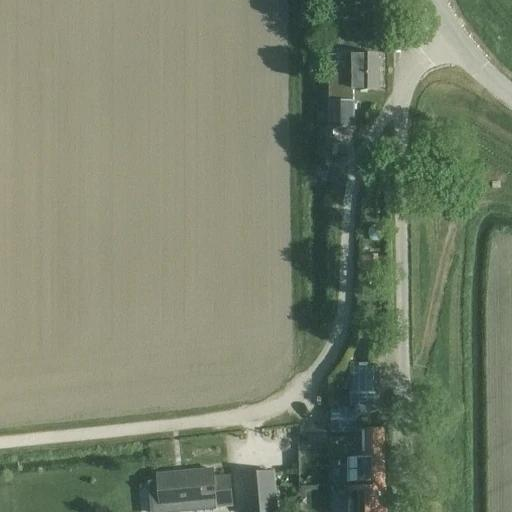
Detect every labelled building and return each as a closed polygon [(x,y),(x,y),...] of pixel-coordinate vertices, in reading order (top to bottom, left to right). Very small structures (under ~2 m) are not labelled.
[(373,0),(366,4),(366,12),(373,16),(380,12),(380,4),(373,0)] [(329,74),(328,102),(350,102),(352,102),(352,91),(353,91),(353,92),(378,92),(379,58),(354,58),(353,75),(329,74)] [(447,180),(446,162),(432,162),(432,180),(447,180)] [(376,241),(379,240),(380,238),(381,236),(382,234),(381,231),(380,229),(379,227),(376,226),(374,226),(371,227),(369,228),(368,230),(367,232),(367,235),(368,237),(369,239),(371,241),(374,241),(376,241)] [(361,255),(360,274),(376,274),(377,256),(361,255)] [(349,407),(355,407),(375,406),(374,366),(347,366),(349,404),(349,407)] [(356,432),(355,407),(349,407),(349,404),(330,404),(330,433),(356,432)] [(349,487),(386,486),(385,430),(360,430),(361,454),(348,454),(349,487)] [(213,479),(212,471),(157,476),(159,507),(212,502),(213,508),(231,506),(229,478),(213,479)] [(243,511),(275,511),(273,474),(241,477),(243,511)] [(386,511),(386,486),(349,487),(348,487),(348,511),(386,511)]
